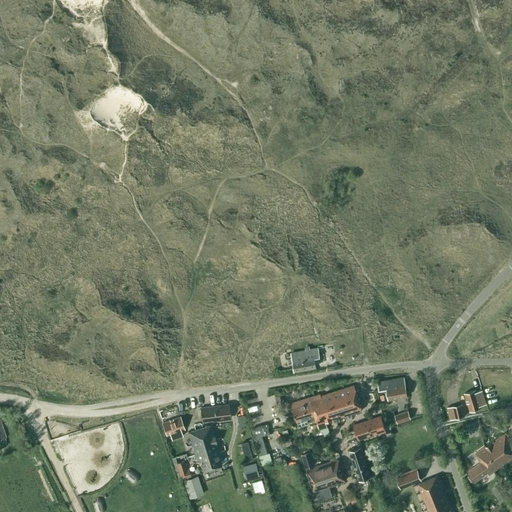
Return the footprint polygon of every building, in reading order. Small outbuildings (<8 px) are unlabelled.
[(291,352),(294,370),(316,366),(314,357),(319,356),(317,347),(310,348),(310,346),(305,347),(305,349),(291,352)] [(407,395),(404,377),(377,381),(379,389),(386,388),(388,399),(407,395)] [(327,426),(326,421),(336,417),(337,421),(340,420),(339,417),(362,409),(354,384),(321,394),(320,392),(291,401),(298,425),(309,422),(307,416),(314,414),(319,429),(327,426)] [(482,390),(476,391),(475,389),(464,393),(469,411),(481,407),(480,405),(486,403),(482,390)] [(230,417),(228,403),(200,406),(202,421),(230,417)] [(448,407),(450,419),(464,415),(461,404),(448,407)] [(511,407),(502,410),(504,420),(511,417),(511,407)] [(408,410),(394,414),(397,422),(410,418),(408,410)] [(358,438),(385,430),(380,415),(354,424),(358,438)] [(180,429),(184,428),(180,416),(162,422),(166,434),(169,433),(171,438),(182,435),(180,429)] [(479,422),(464,426),(467,437),(473,436),(473,437),(482,435),(479,422)] [(215,439),(211,424),(187,432),(196,460),(199,459),(203,470),(220,465),(218,459),(221,458),(219,453),(220,453),(215,439)] [(267,425),(251,430),(262,465),(272,462),(269,452),(267,453),(262,435),(269,433),(267,425)] [(480,463),(466,471),(468,475),(473,482),(487,472),(489,475),(494,472),(498,470),(497,468),(511,457),(511,444),(505,433),(486,446),(484,447),(476,452),(475,453),(480,463)] [(248,439),(241,441),(246,459),(253,457),(248,439)] [(370,476),(360,446),(349,450),(358,479),(370,476)] [(315,464),(310,450),(301,453),(305,467),(315,464)] [(186,469),(183,460),(176,462),(181,478),(190,475),(188,469),(186,469)] [(307,470),(313,489),(328,484),(328,485),(337,482),(337,481),(344,479),(338,460),(331,462),(330,461),(314,466),(314,467),(307,470)] [(249,471),(251,478),(258,476),(255,463),(243,466),(244,472),(249,471)] [(421,479),(417,470),(396,478),(400,488),(421,479)] [(188,496),(203,492),(197,473),(182,478),(188,496)] [(445,511),(450,509),(436,476),(417,483),(429,511),(445,511)] [(504,491),(500,484),(494,487),(499,494),(504,491)]
